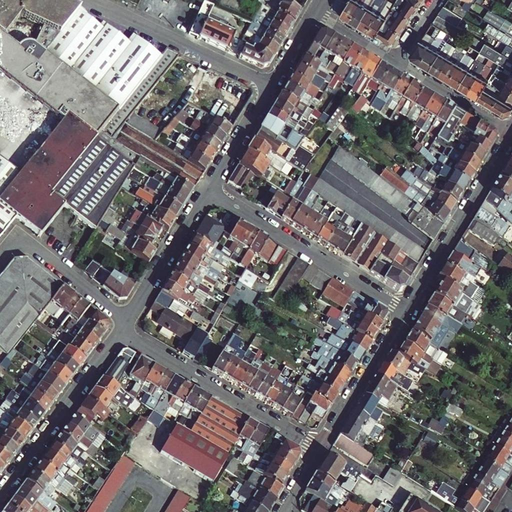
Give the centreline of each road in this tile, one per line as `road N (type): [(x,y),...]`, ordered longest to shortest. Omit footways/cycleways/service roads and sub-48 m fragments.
road 1 (residential): [(207,192),(405,311)]
road 2 (residential): [(319,450),(123,328)]
road 3 (tertiary): [(510,131),(405,311)]
road 4 (residential): [(0,496),(123,328)]
road 5 (residential): [(273,86),(90,0)]
road 6 (tertiary): [(405,311),(319,450)]
road 7 (residential): [(123,328),(207,192)]
road 8 (residential): [(123,328),(17,236)]
road 9 (residential): [(510,131),(396,61)]
road 10 (residential): [(207,192),(273,86)]
